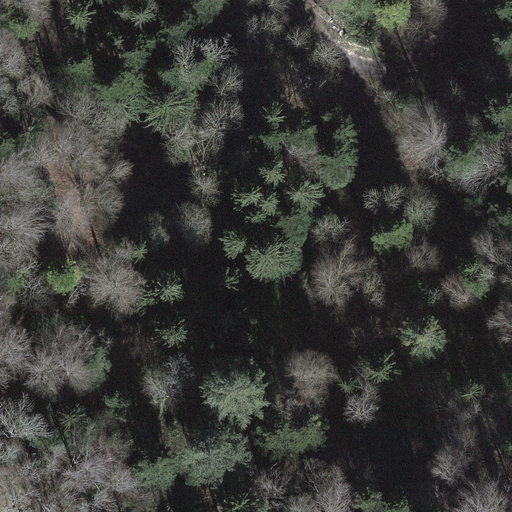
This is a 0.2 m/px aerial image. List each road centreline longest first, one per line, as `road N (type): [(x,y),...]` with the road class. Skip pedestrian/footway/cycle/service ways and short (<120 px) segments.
road 1 (track): [(28,0),(41,38),(127,103),(167,187),(261,297),(282,367)]
road 2 (track): [(477,0),(460,22),(392,70),(343,60),(290,0)]
road 3 (track): [(153,157),(123,156),(89,111),(33,97),(0,51)]
